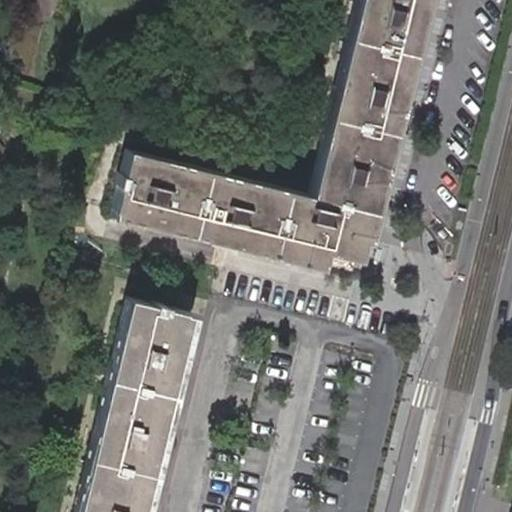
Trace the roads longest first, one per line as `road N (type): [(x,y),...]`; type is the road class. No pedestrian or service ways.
road 1 (tertiary): [(511,75),(392,511)]
road 2 (tertiary): [(465,511),(511,265)]
